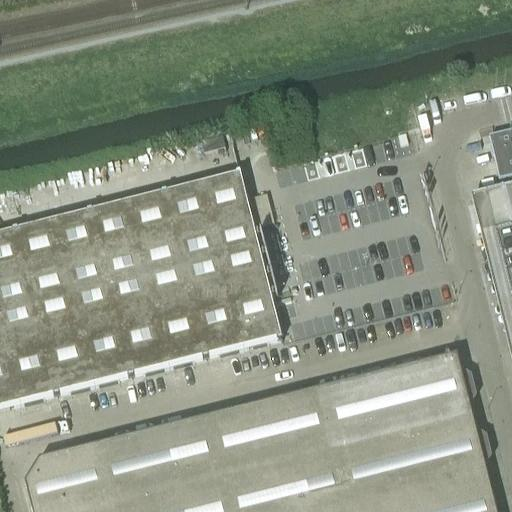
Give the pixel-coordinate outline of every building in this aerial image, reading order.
[(511,135),(489,141),(499,185),(511,181),(511,135)] [(204,156),(225,152),(222,138),(201,143),(204,156)] [(254,229),(241,179),(0,239),(0,414),(282,344),(273,306),(287,302),(268,225),(254,229)] [(511,191),(504,193),(501,193),(511,238),(511,191)] [(458,359),(438,364),(443,384),(463,379),(458,359)] [(40,464),(25,488),(31,511),(496,511),(463,379),(443,384),(438,364),(40,464)]
